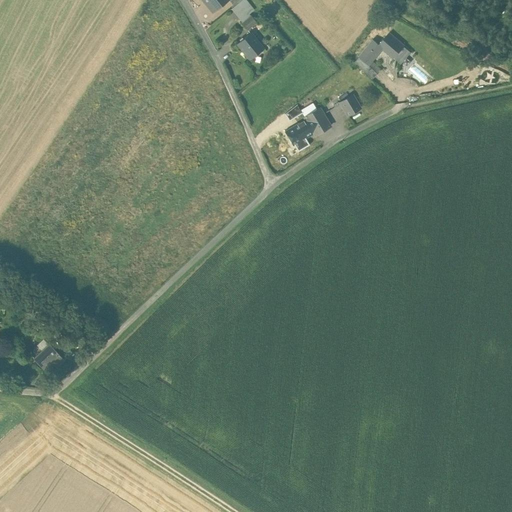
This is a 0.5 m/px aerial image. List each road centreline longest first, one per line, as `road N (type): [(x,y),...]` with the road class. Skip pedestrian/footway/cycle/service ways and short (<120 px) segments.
road 1 (track): [(0,385),(52,391),(275,184),(374,119),(511,84)]
road 2 (track): [(275,184),(187,0)]
